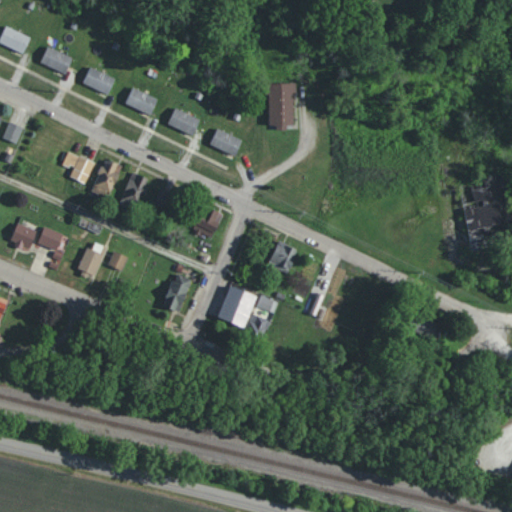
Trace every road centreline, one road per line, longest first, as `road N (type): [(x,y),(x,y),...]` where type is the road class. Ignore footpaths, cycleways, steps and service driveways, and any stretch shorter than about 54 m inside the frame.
road 1 (residential): [(511,318),(436,319),(0,103)]
road 2 (residential): [(488,321),(446,363),(412,376),(320,392),(273,388),(224,376),(0,279)]
road 3 (residential): [(0,442),(285,511)]
road 4 (residential): [(211,290),(0,191)]
road 5 (residential): [(179,356),(244,223)]
